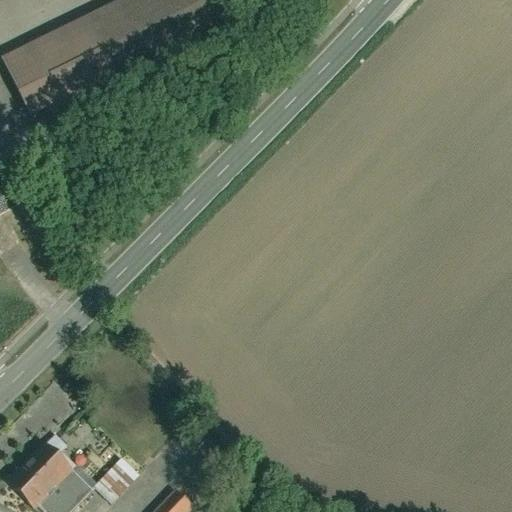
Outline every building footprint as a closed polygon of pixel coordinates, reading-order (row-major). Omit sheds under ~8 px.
[(212,0),(129,0),(8,61),(36,118),(224,24),(212,0)] [(44,445),(7,484),(36,511),(40,508),(73,472),(44,445)] [(130,455),(99,487),(114,502),(145,470),(130,455)] [(73,472),(40,508),(44,511),(76,511),(95,493),(73,472)] [(175,492),(156,511),(193,511),(195,510),(175,492)]
